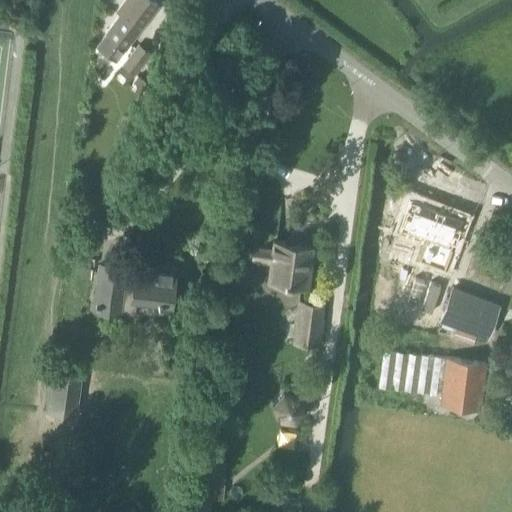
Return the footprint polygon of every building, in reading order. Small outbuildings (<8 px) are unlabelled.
[(95,45),(115,59),(156,4),(150,0),(124,0),(116,11),(119,13),(95,45)] [(122,64),(133,73),(149,53),(138,44),(122,64)] [(144,81),(137,75),(129,85),(140,94),(144,81)] [(419,249),(446,259),(461,216),(443,210),(443,209),(433,206),(425,203),(426,202),(407,195),(402,210),(404,211),(397,227),(424,237),(419,249)] [(267,280),(307,285),(312,245),(272,240),(271,248),(253,246),(253,248),(246,247),(245,256),(252,257),(252,258),(270,261),(267,280)] [(136,297),(170,301),(175,266),(150,262),(135,260),(134,271),(124,269),(124,267),(99,263),(93,309),(134,314),(136,297)] [(418,274),(405,312),(430,321),(444,283),(418,274)] [(440,320),(485,336),(497,303),(452,287),(440,320)] [(298,301),(293,340),(317,343),(322,304),(298,301)] [(440,392),(439,404),(479,409),(485,361),(381,348),(377,384),(440,392)] [(80,369),(71,368),(52,365),(46,411),(74,414),(80,369)] [(272,403),(277,417),(278,420),(295,422),(306,409),(300,393),(283,390),(272,403)] [(196,495),(212,496),(215,461),(199,459),(196,495)]
